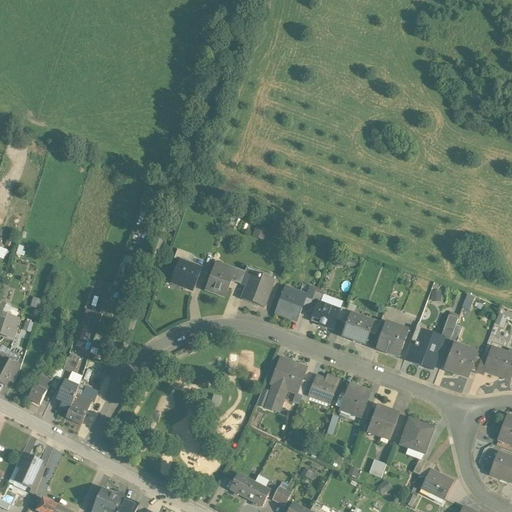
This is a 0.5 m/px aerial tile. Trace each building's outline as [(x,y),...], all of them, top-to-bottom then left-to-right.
[(262,232),(258,242),(270,246),(273,236),(262,232)] [(3,248),(5,243),(0,241),(0,257),(6,260),(10,252),(3,248)] [(190,256),(177,251),(174,259),(180,262),(180,261),(187,264),(190,256)] [(187,264),(180,261),(180,262),(171,284),(192,292),(200,269),(187,264)] [(233,273),(216,267),(207,291),(224,297),(230,281),(233,273)] [(245,273),(235,269),(233,273),(230,281),(241,285),(245,274),(245,273)] [(241,285),(240,286),(246,288),(247,288),(251,276),(245,274),(241,285)] [(274,283),(264,279),(259,277),(251,275),(251,276),(247,288),(246,288),(242,301),(252,304),(252,303),(265,307),(274,283)] [(305,296),(284,288),(275,314),(292,321),(294,317),(298,319),(303,306),(304,302),(305,296)] [(314,295),(307,292),(305,296),(304,302),(303,306),(309,308),(314,295)] [(323,296),(314,293),(314,295),(309,308),(315,310),(318,304),(320,304),(323,296)] [(33,307),(42,309),(44,300),(35,298),(33,307)] [(439,298),(438,308),(449,309),(450,298),(439,298)] [(320,304),(318,304),(315,310),(312,319),(321,322),(319,326),(332,331),(336,321),(339,312),(338,311),(320,304)] [(340,305),(338,311),(339,312),(336,321),(341,323),(346,310),(347,308),(340,305)] [(113,308),(106,306),(102,318),(108,320),(113,308)] [(352,312),(346,310),(341,323),(347,325),(351,315),(352,312)] [(78,337),(84,339),(92,313),(86,311),(78,337)] [(2,314),(1,314),(0,315),(0,334),(12,338),(18,320),(2,314)] [(351,315),(347,325),(342,337),(365,346),(369,334),(373,324),(372,323),(351,315)] [(449,317),(443,332),(452,335),(455,326),(458,320),(449,317)] [(380,323),(373,320),(372,323),(373,324),(369,334),(375,336),(380,323)] [(28,321),(25,330),(33,333),(36,324),(28,321)] [(511,329),(511,323),(506,322),(503,330),(511,333),(511,329)] [(408,332),(386,324),(376,350),(398,358),(408,332)] [(462,328),(455,326),(452,335),(450,340),(456,343),(462,328)] [(440,340),(422,333),(423,331),(416,329),(409,347),(415,349),(410,362),(410,363),(418,366),(419,364),(432,369),(443,342),(449,344),(450,340),(452,335),(443,332),(440,340)] [(104,335),(97,332),(94,342),(101,344),(104,335)] [(477,353),(455,345),(456,343),(450,340),(449,344),(454,346),(445,372),(452,374),(454,371),(459,373),(459,374),(468,378),(470,371),(477,353)] [(191,343),(185,346),(187,349),(188,352),(194,350),(191,345),(191,343)] [(409,347),(404,360),(410,362),(415,349),(409,347)] [(511,373),(511,356),(492,349),(487,362),(483,371),(484,372),(494,375),(495,374),(510,379),(511,373)] [(477,353),(470,371),(476,373),(481,360),(482,356),(477,353)] [(67,357),(63,371),(64,371),(73,375),(78,363),(68,359),(68,357),(67,357)] [(292,363),(280,359),(270,385),(273,386),(270,393),(270,394),(271,395),(284,399),(287,391),(295,395),(297,391),(298,391),(302,381),(306,371),(291,365),(292,363)] [(481,360),(476,373),(483,375),(484,372),(483,371),(487,362),(481,360)] [(0,368),(0,383),(5,386),(7,381),(15,366),(14,366),(4,361),(0,368)] [(15,366),(7,381),(13,384),(20,371),(21,368),(15,365),(14,366),(15,366)] [(58,366),(56,365),(51,377),(60,381),(62,376),(64,371),(63,371),(57,368),(58,366)] [(82,379),(73,375),(64,371),(62,376),(68,379),(66,384),(78,389),(79,385),(82,379)] [(50,379),(41,374),(35,386),(46,392),(52,380),(50,379)] [(327,377),(326,381),(318,377),(315,384),(314,384),(313,386),(309,398),(310,399),(329,406),(338,381),(327,377)] [(302,381),(298,391),(297,391),(295,395),(302,397),(307,384),(308,383),(302,381)] [(66,384),(65,383),(57,400),(63,403),(61,408),(69,412),(76,397),(78,389),(66,384)] [(313,386),(307,384),(302,397),(301,401),(308,403),(310,399),(309,398),(313,386)] [(85,388),(79,385),(78,389),(76,397),(78,398),(79,396),(81,397),(85,388)] [(46,392),(35,386),(28,400),(39,405),(46,392)] [(361,392),(349,387),(340,411),(360,418),(361,418),(365,407),(370,393),(361,390),(361,392)] [(98,393),(85,388),(81,397),(89,401),(94,404),(98,393)] [(262,390),(256,405),(266,408),(271,395),(270,394),(270,393),(262,390)] [(284,399),(271,395),(266,408),(278,413),(284,399)] [(78,398),(76,397),(69,412),(66,419),(80,426),(86,413),(84,412),(89,401),(81,397),(79,396),(78,398)] [(217,407),(219,398),(213,396),(210,405),(217,407)] [(365,407),(361,418),(360,418),(359,422),(365,424),(371,409),(365,407)] [(391,412),(378,407),(368,433),(388,441),(398,416),(390,414),(391,412)] [(338,419),(332,417),(327,435),(332,437),(338,419)] [(418,423),(409,420),(400,446),(423,454),(426,447),(427,447),(433,430),(417,424),(418,423)] [(511,422),(506,421),(502,431),(498,441),(511,445),(511,422)] [(27,456),(22,454),(16,466),(21,469),(27,456)] [(40,462),(27,456),(21,469),(15,481),(29,488),(30,488),(36,476),(37,472),(37,471),(40,464),(40,462)] [(511,458),(505,456),(504,459),(497,456),(490,476),(511,483),(511,458)] [(426,462),(420,459),(412,473),(419,476),(426,462)] [(386,465),(374,460),(368,474),(381,479),(386,465)] [(426,462),(419,476),(426,480),(430,471),(431,472),(434,466),(426,462)] [(350,475),(360,479),(363,471),(353,467),(350,475)] [(312,473),(304,469),(300,476),(308,480),(312,473)] [(431,472),(430,471),(426,480),(421,489),(443,500),(452,482),(431,472)] [(254,483),(238,474),(229,490),(246,499),(254,483)] [(36,476),(30,488),(29,488),(27,492),(35,495),(41,478),(36,476)] [(9,482),(0,477),(0,495),(1,496),(9,482)] [(389,480),(379,486),(383,494),(394,488),(389,480)] [(288,486),(282,482),(279,488),(284,491),(285,491),(288,486)] [(270,492),(254,483),(246,499),(262,508),(270,492)] [(279,488),(272,500),(279,504),(282,498),(282,497),(282,496),(284,491),(279,488)] [(212,494),(206,490),(204,495),(210,498),(212,494)] [(116,496),(104,491),(94,511),(117,511),(123,499),(121,494),(116,496)] [(284,491),(282,496),(282,497),(282,498),(279,504),(285,507),(291,495),(285,491),(284,491)] [(409,495),(404,505),(411,508),(416,498),(409,495)] [(123,499),(117,511),(135,511),(138,506),(123,499)] [(0,500),(0,507),(7,511),(10,505),(0,500)] [(55,511),(58,508),(43,500),(36,511),(55,511)] [(309,511),(293,503),(288,511),(309,511)]
